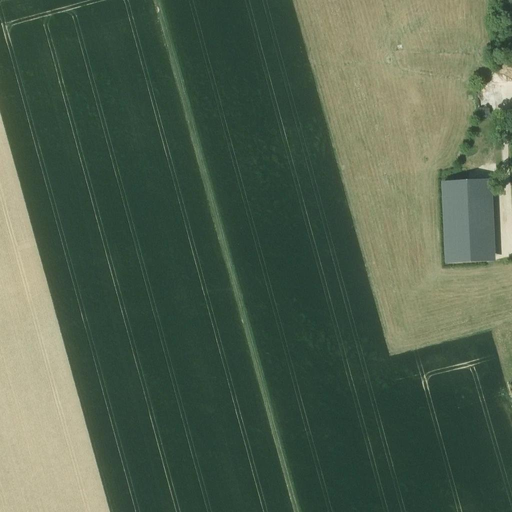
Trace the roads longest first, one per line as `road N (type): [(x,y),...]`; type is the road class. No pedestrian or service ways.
road 1 (track): [(159,0),(298,511)]
road 2 (track): [(511,240),(503,111),(511,86)]
